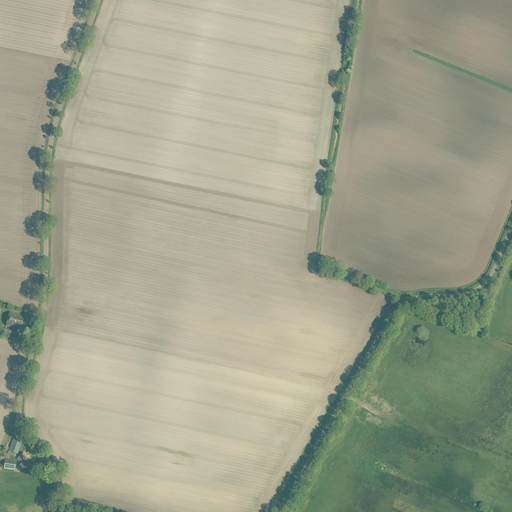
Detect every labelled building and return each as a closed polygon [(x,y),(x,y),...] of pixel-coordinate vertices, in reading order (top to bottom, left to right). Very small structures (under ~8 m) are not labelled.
[(26,332),(28,323),(22,321),(24,317),(10,313),(6,328),(21,332),(21,330),(26,332)] [(18,338),(19,333),(4,329),(3,335),(9,336),(9,335),(18,338)] [(22,443),(13,440),(9,451),(18,454),(22,443)] [(27,469),(34,464),(31,460),(30,461),(25,454),(17,460),(21,465),(22,464),(25,467),(26,467),(27,469)] [(16,461),(5,460),(4,469),(15,471),(16,461)]
